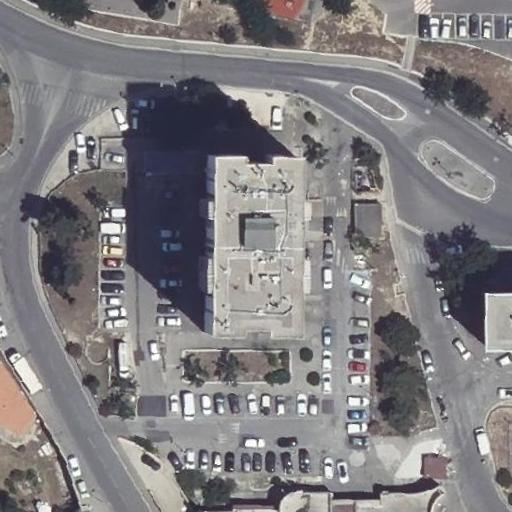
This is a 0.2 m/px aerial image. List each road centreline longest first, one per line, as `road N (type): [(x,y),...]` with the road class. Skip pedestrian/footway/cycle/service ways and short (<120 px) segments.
road 1 (residential): [(399,168),(457,434),(496,511)]
road 2 (residential): [(130,511),(19,295),(19,204)]
road 3 (residential): [(71,52),(289,74)]
road 4 (residential): [(19,204),(71,52)]
road 5 (residential): [(431,114),(375,80),(289,74)]
road 6 (residential): [(399,168),(447,205),(511,228)]
road 7 (residential): [(289,74),(391,143)]
